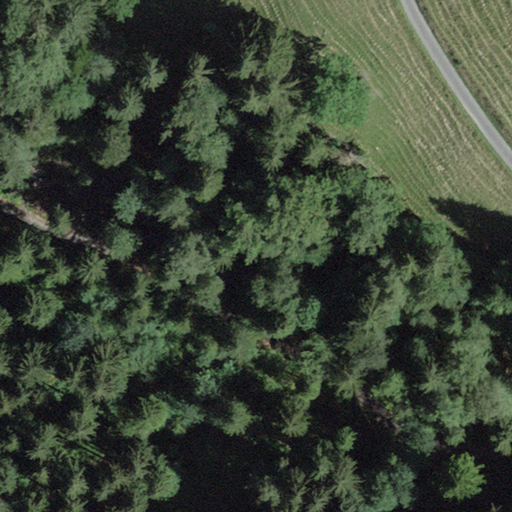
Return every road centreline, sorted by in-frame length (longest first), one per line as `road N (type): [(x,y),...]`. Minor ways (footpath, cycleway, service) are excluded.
road 1 (track): [(0,207),(131,255),(202,300),(293,339),(408,430),(476,450),(511,446)]
road 2 (unclassified): [(511,160),(406,0)]
